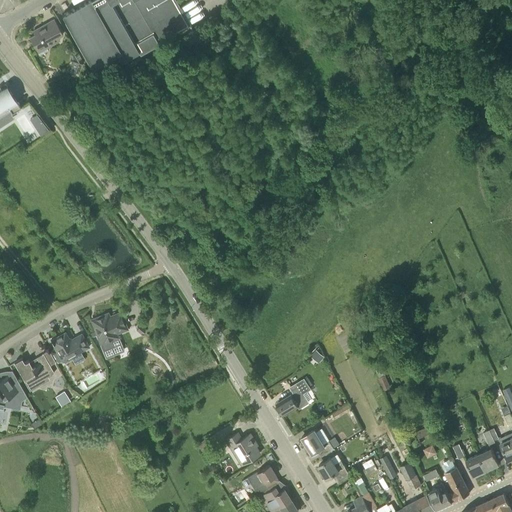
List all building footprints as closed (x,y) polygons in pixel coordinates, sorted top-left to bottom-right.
[(96,8),(110,0),(109,0),(87,0),(61,15),(86,57),(115,41),(96,8)] [(109,0),(110,0),(140,54),(190,25),(191,26),(183,12),(189,9),(188,7),(189,6),(187,2),(180,6),(176,0),(109,0)] [(47,50),(46,47),(59,40),(57,37),(62,34),(54,19),(33,31),(35,34),(30,37),(40,55),(47,50)] [(0,89),(0,110),(7,106),(11,112),(12,111),(11,110),(19,105),(7,86),(0,89)] [(41,135),(49,129),(38,114),(30,119),(41,135)] [(110,336),(127,328),(121,312),(106,318),(105,317),(106,315),(104,314),(96,318),(95,320),(97,321),(96,322),(93,323),(102,343),(103,343),(104,344),(106,345),(109,345),(111,344),(112,341),(111,339),(110,336)] [(145,332),(146,327),(141,323),(134,325),(136,330),(141,334),(145,332)] [(63,361),(89,346),(82,334),(75,338),(76,340),(72,342),(70,339),(68,338),(65,333),(53,340),(56,345),(55,347),(57,351),(53,354),(58,362),(62,360),(63,361)] [(322,353),(315,348),(311,353),(318,358),(322,353)] [(34,380),(36,385),(46,379),(46,377),(54,372),(43,353),(42,353),(43,355),(37,358),(39,362),(35,364),(33,361),(30,363),(29,360),(29,359),(24,362),(22,358),(23,358),(22,358),(14,362),(27,384),(34,380)] [(8,397),(18,391),(7,374),(0,378),(0,397),(2,397),(3,398),(5,399),(8,397)] [(391,387),(385,375),(378,378),(384,390),(391,387)] [(298,382),(290,387),(294,393),(277,404),(282,412),(284,415),(292,409),(292,410),(298,406),(299,408),(309,402),(304,394),(311,389),(304,378),(299,382),(298,382)] [(70,400),(64,390),(56,396),(62,405),(70,400)] [(428,396),(421,399),(425,409),(432,406),(428,396)] [(41,424),(38,418),(32,422),(34,427),(41,424)] [(334,437),(324,444),(315,429),(302,437),(312,454),(318,451),(321,457),(334,449),(334,448),(339,444),(334,437)] [(484,432),(489,444),(495,441),(489,429),(484,432)] [(228,449),(239,466),(260,453),(255,446),(257,444),(250,433),(241,438),(237,431),(225,439),(231,448),(228,449)] [(501,443),(508,459),(511,457),(511,431),(506,434),(509,439),(501,443)] [(212,445),(206,435),(196,441),(202,451),(212,445)] [(428,456),(438,452),(434,443),(424,448),(428,456)] [(453,446),(459,458),(465,455),(459,443),(453,446)] [(492,448),(479,453),(486,470),(499,464),(492,448)] [(486,470),(479,453),(466,459),(473,475),(486,470)] [(350,476),(345,467),(341,460),(337,454),(331,457),(319,465),(327,478),(334,474),(339,483),(350,476)] [(383,466),(390,462),(386,455),(379,458),(383,466)] [(363,463),(366,468),(375,464),(374,463),(371,458),(363,463)] [(453,490),(447,492),(453,501),(470,493),(456,466),(452,459),(450,460),(449,458),(443,462),(443,463),(442,464),(446,471),(444,472),(453,490)] [(411,488),(421,484),(410,461),(399,466),(405,480),(407,479),(411,488)] [(257,495),(258,496),(275,486),(273,483),(274,482),(271,478),(276,475),(269,464),(257,471),(247,477),(258,495),(257,495)] [(427,479),(437,476),(436,471),(425,473),(427,479)] [(359,488),(366,484),(359,473),(352,477),(359,488)] [(453,501),(447,492),(446,491),(442,483),(436,485),(437,487),(429,491),(437,508),(453,501)] [(273,510),(274,509),(291,499),(287,493),(289,492),(287,487),(284,487),(273,494),(271,491),(276,488),(275,486),(258,496),(262,494),(267,504),(269,503),(273,510)] [(406,511),(404,507),(395,511),(391,511),(391,510),(387,511),(378,511),(376,507),(377,506),(369,492),(362,495),(371,510),(371,511),(406,511)] [(511,511),(511,509),(504,493),(483,502),(462,511),(511,511)] [(366,511),(370,510),(371,510),(362,495),(354,500),(358,506),(348,511),(366,511)] [(428,495),(404,507),(406,511),(427,511),(435,508),(428,495)] [(291,499),(274,509),(275,511),(296,511),(298,511),(291,499)]
